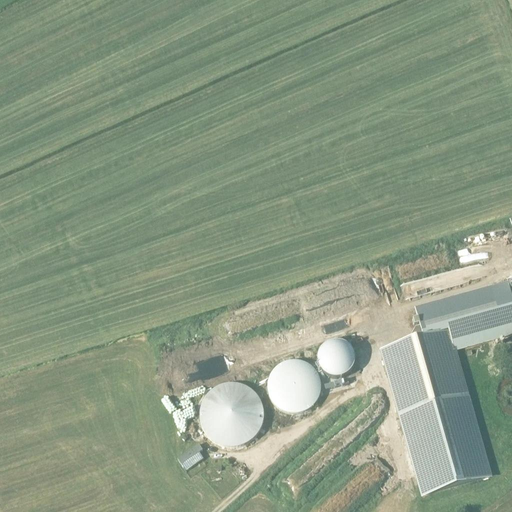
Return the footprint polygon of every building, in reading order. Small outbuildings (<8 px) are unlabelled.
[(487,238),(478,239),(479,246),(488,244),(487,238)] [(475,276),(474,268),(454,272),(455,279),(475,276)] [(414,310),(416,317),(419,329),(415,330),(408,341),(408,342),(380,350),(399,415),(420,498),(488,480),(453,351),(505,337),(511,334),(511,279),(506,282),(507,285),(492,289),(414,310)] [(366,283),(360,284),(361,291),(368,290),(366,283)] [(327,378),(329,379),(331,379),(332,380),(334,380),(336,380),(337,380),(339,380),(341,379),(342,379),(344,378),(346,377),(347,376),(348,375),(349,374),(351,373),(352,371),(352,370),(353,368),(354,366),(354,365),(354,363),(354,361),(354,360),(354,358),(354,356),(353,355),(352,353),(351,351),(350,350),(349,349),(348,348),(347,346),(345,345),(344,345),(342,344),(341,343),(339,343),(337,343),(335,343),(334,343),(332,343),(330,344),(329,344),(327,345),(326,346),(324,347),(323,348),(322,349),(321,350),(320,352),(319,353),(318,355),(318,357),(317,358),(317,360),(317,362),(317,363),(317,365),(318,367),(318,368),(319,370),(320,372),(321,373),(322,374),(323,375),(324,376),(325,377),(327,378)] [(273,408),(275,410),(277,411),(278,413),(281,414),(283,415),(285,416),(287,416),(290,417),(292,417),(294,417),(297,417),(299,417),(301,416),(304,415),(306,414),(308,413),(310,412),(312,410),(314,409),(315,407),(317,405),(318,403),(319,401),(320,399),(321,396),(321,394),(321,392),(322,389),(321,387),(321,384),(321,382),(320,380),(319,378),(318,376),(317,374),(315,372),(314,370),(312,368),(310,367),(308,365),(306,364),(304,363),(301,362),(299,362),(296,361),(294,361),(291,361),(289,362),(287,362),(284,363),(282,364),(280,365),(278,366),(276,368),(274,369),(272,371),(271,373),(270,375),(268,377),(267,380),(267,382),(266,384),(266,387),(266,389),(266,392),(266,394),(267,397),(268,399),(269,402),(270,404),(271,406),(273,408)] [(263,413),(263,412),(262,409),(261,407),(261,405),(260,403),(259,401),(257,399),(256,397),(255,396),(253,394),(251,393),(249,391),(248,390),(246,389),(244,388),(241,387),(239,387),(237,386),(235,386),(233,386),(230,385),(228,386),(226,386),(224,386),(221,387),(219,388),(217,389),(215,390),(213,391),(211,392),(210,394),(208,395),(207,397),(205,399),(204,401),(203,403),(202,405),(201,407),(200,409),(200,411),(199,413),(199,416),(199,418),(199,420),(200,422),(200,425),(201,427),(201,429),(202,431),(203,433),(204,435),(206,437),(207,439),(209,440),(210,442),(212,443),(214,444),(216,446),(218,447),(220,447),(222,448),(224,449),(227,449),(229,449),(231,449),(233,449),(236,449),(238,449),(240,448),(242,447),(244,447),(246,446),(248,444),(250,443),(252,442),(254,440),(255,439),(257,437),(258,435),(259,433),(260,431),(261,429),(262,427),(262,425),(263,422),(263,420),(263,418),(263,416),(263,413)]
